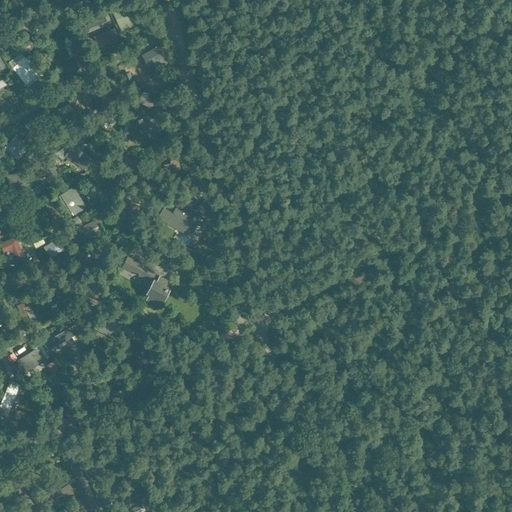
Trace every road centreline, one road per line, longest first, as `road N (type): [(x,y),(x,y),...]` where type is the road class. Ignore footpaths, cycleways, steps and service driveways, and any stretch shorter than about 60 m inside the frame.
road 1 (unclassified): [(314,511),(259,320),(0,459)]
road 2 (track): [(162,0),(259,320)]
road 3 (track): [(511,175),(270,306),(259,320)]
